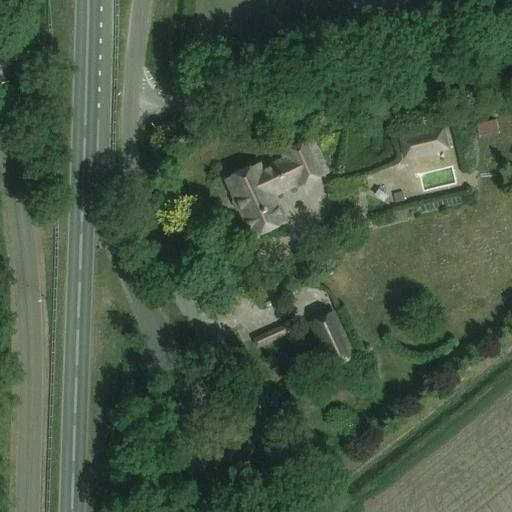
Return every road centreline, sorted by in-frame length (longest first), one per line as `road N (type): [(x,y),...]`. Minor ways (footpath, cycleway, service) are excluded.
road 1 (trunk): [(71,511),(85,161),(82,0)]
road 2 (unclassified): [(297,511),(271,447),(142,226),(131,115)]
road 3 (unclassified): [(28,511),(29,328),(15,179),(0,116)]
road 4 (unclassified): [(131,115),(511,31)]
